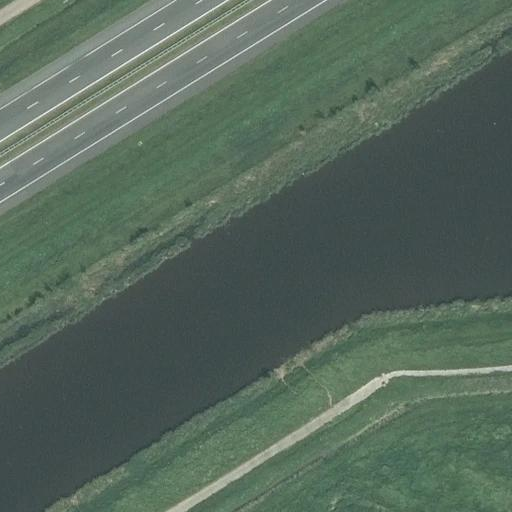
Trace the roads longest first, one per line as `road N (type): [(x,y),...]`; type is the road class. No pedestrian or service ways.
road 1 (motorway): [(0,182),(294,0)]
road 2 (unclassified): [(172,511),(387,378)]
road 3 (motorway): [(208,0),(0,129)]
